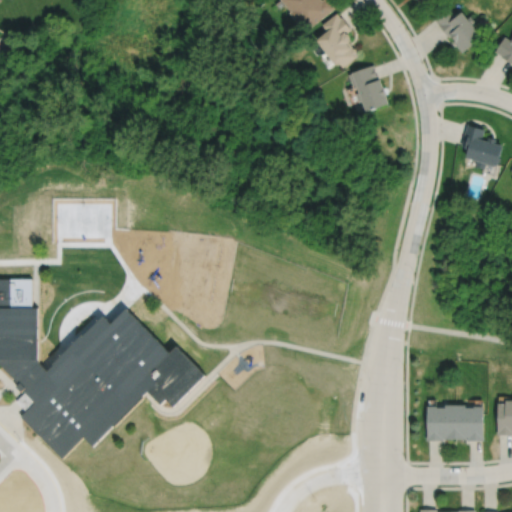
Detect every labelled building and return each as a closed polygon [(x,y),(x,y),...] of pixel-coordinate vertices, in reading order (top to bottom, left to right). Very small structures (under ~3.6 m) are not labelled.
[(281,0),(292,13),(291,14),(300,25),(301,24),(307,32),(336,9),(329,0),(324,0),(323,1),(322,0),(281,0)] [(446,6),(433,17),(438,23),(437,24),(447,36),(449,35),(453,39),(452,40),(461,52),(481,35),(473,26),(476,23),(469,15),(466,17),(459,10),(453,15),(446,6)] [(338,14),(324,25),(330,33),(319,42),(339,67),(342,65),(345,69),(360,57),(358,55),(358,52),(356,50),(354,49),(353,48),(354,48),(351,44),(354,42),(353,40),(352,38),(350,35),(348,35),(347,34),(353,30),(343,18),(342,19),(338,14)] [(503,36),(494,50),(500,55),(511,63),(511,36),(510,40),(503,36)] [(350,74),(356,89),(360,88),(362,94),(358,95),(361,104),(365,102),(369,114),(391,106),(388,97),(389,97),(386,89),(385,89),(382,81),(381,82),(374,65),(350,74)] [(466,123),(460,145),(463,146),(462,147),(466,148),(463,157),(474,160),(473,166),(483,168),(484,164),(494,167),(495,162),(498,163),(500,157),(498,157),(502,145),(494,142),(495,139),(487,137),(486,140),(481,139),(484,128),(466,123)] [(38,364),(39,307),(34,307),(30,307),(31,279),(0,279),(0,366),(3,366),(25,388),(36,399),(24,411),(19,417),(61,459),(83,437),(94,448),(147,394),(158,405),(161,401),(165,397),(174,405),(205,373),(176,344),(168,352),(126,311),(112,326),(106,321),(103,318),(48,374),(41,367),(38,364)] [(13,400),(20,407),(24,411),(36,399),(25,388),(19,394),(13,400)] [(511,397),(506,397),(506,400),(498,400),(498,433),(511,433),(511,397)] [(455,402),(445,402),(445,404),(437,404),(437,403),(427,403),(427,439),(443,439),(443,437),(455,437),(455,402)] [(455,437),(467,437),(467,439),(484,439),(483,403),(474,403),(474,404),(466,404),(466,402),(455,402),(455,437)]
